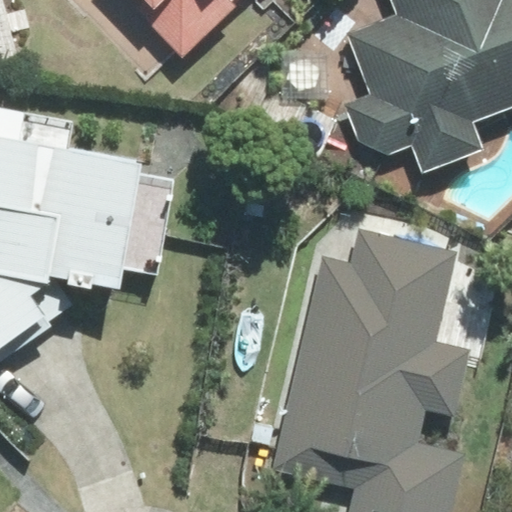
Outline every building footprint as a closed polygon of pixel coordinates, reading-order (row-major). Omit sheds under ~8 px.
[(220,0),(130,0),(173,45),(220,0)] [(511,0),(356,0),(344,34),(341,35),(364,96),(341,104),(359,154),(399,139),(411,170),(471,148),(460,117),(511,97),(511,0)] [(0,335),(34,312),(37,281),(157,293),(169,159),(67,149),(70,120),(0,113),(0,335)] [(240,170),(234,219),(311,229),(317,180),(240,170)] [(430,341),(454,253),(330,220),(266,457),(347,479),(338,511),(439,511),(456,452),(410,440),(418,410),(439,416),(458,348),(430,341)]
